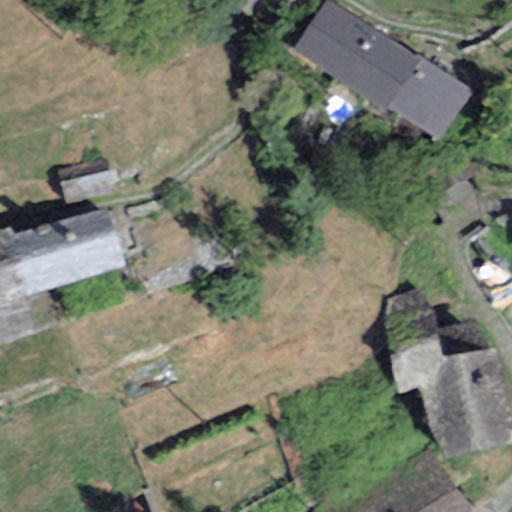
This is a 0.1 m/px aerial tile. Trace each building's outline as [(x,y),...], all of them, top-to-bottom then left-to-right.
[(469,91),(327,0),(323,0),(292,50),(436,143),(469,91)] [(113,159),(57,172),(66,210),(122,197),(113,159)] [(102,219),(0,252),(0,328),(124,288),(102,219)] [(511,438),(503,367),(421,377),(438,460),(447,477),(511,470),(511,438)] [(461,511),(436,471),(356,511),(461,511)]
